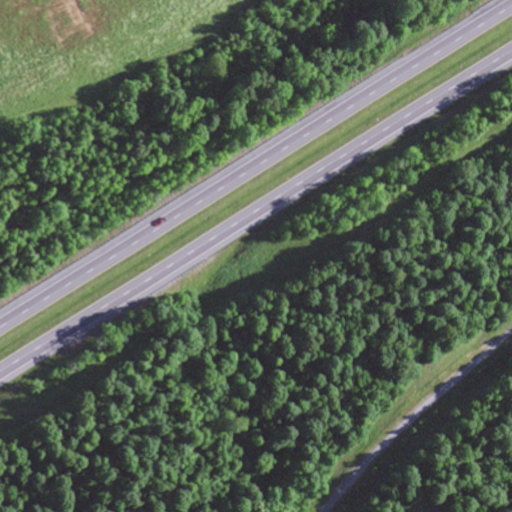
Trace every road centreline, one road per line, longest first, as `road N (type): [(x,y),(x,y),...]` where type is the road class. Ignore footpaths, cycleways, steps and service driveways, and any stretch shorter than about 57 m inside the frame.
road 1 (primary): [(511,4),(0,325)]
road 2 (primary): [(0,374),(511,53)]
